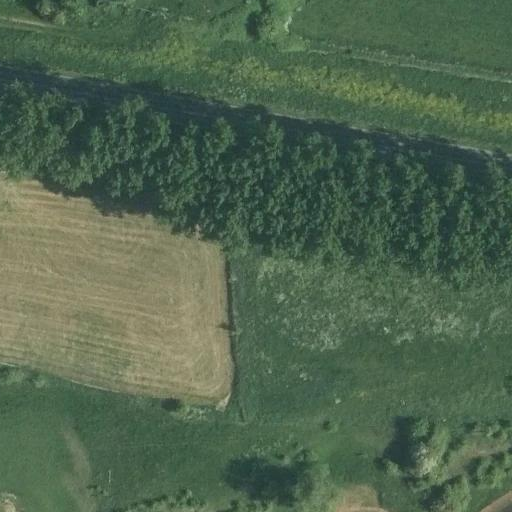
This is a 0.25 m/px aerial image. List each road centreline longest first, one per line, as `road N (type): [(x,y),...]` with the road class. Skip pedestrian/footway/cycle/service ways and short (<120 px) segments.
road 1 (primary): [(0,83),(511,170)]
road 2 (track): [(0,19),(66,28),(120,48)]
